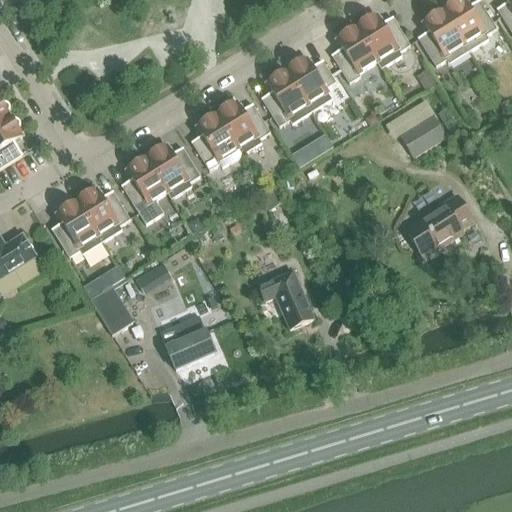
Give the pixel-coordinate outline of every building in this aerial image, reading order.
[(498,13),(511,34),(511,0),(505,0),(508,5),(497,12),(498,13)] [(444,14),(469,54),(489,42),(487,38),(497,32),(480,4),(481,4),(480,3),(469,10),(464,1),(457,6),(457,5),(454,3),(451,3),(448,5),(447,8),(447,11),(448,12),(444,14)] [(469,54),(444,14),(441,16),(440,16),(438,13),(434,13),(431,15),(430,18),(431,22),(424,26),(429,34),(418,41),(419,42),(436,69),(447,63),(449,67),(469,54)] [(378,64),(377,64),(382,71),(402,58),(400,55),(410,48),(394,21),(393,20),(382,26),(377,18),(371,23),(370,22),(368,20),(364,20),(361,22),(360,25),(361,28),(361,29),(357,31),(378,64)] [(378,64),(357,31),(354,33),(354,32),(351,30),(348,30),(345,32),(343,35),(344,39),(338,43),(343,51),(332,58),(332,59),(333,59),(350,86),(361,79),(359,76),(377,64),(378,64)] [(287,74),(312,114),(332,102),(326,91),(336,85),(324,64),(323,63),(312,70),(307,62),(301,66),(300,66),(298,63),(294,63),(291,65),(290,68),(291,72),(287,74)] [(429,72),(418,79),(426,93),(438,86),(429,72)] [(312,114),(287,74),(284,76),(281,74),(278,73),(275,75),(273,79),(274,82),(268,87),(273,95),(262,101),(262,102),(263,102),(280,130),(290,123),(292,127),(312,114)] [(0,124),(10,119),(8,115),(10,112),(11,109),(9,106),(5,104),(2,105),(0,102),(0,124)] [(221,116),(218,118),(243,158),(262,145),(260,142),(271,135),(254,108),(253,107),(243,113),(237,105),(231,109),(230,109),(228,107),(224,107),(221,108),(220,112),(221,115),(221,116)] [(449,110),(438,116),(451,136),(462,130),(449,110)] [(243,158),(218,118),(214,120),(214,119),(211,117),(208,117),(205,119),(203,122),(204,125),(204,126),(198,130),(203,138),(192,145),(192,146),(193,146),(210,173),(220,167),(223,170),(243,158)] [(371,117),(366,121),(371,128),(378,123),(375,119),(371,117)] [(401,138),(415,160),(446,140),(432,118),(401,138)] [(10,119),(0,124),(0,171),(23,157),(14,144),(22,138),(18,132),(18,131),(21,129),(21,125),(19,122),(16,121),(12,122),(10,119)] [(148,161),(168,194),(168,195),(172,202),(192,189),(190,185),(201,179),(184,151),(183,150),(173,157),(167,149),(161,153),(160,153),(158,150),(154,150),(151,152),(150,155),(151,159),(148,161)] [(302,153),(293,159),(299,170),(309,164),(302,153)] [(164,217),(155,203),(168,195),(168,194),(148,161),(144,163),(141,161),(138,160),(135,162),(133,166),(134,169),(128,173),(133,182),(122,188),(122,189),(123,189),(147,227),(164,217)] [(78,205),(103,245),(122,232),(120,229),(131,222),(114,195),(113,194),(103,200),(98,192),(91,196),(88,194),(84,194),(81,195),(80,199),(81,202),(81,203),(78,205)] [(274,192),(262,198),(270,212),(281,205),(274,192)] [(308,197),(296,204),(304,217),(315,210),(308,197)] [(446,208),(408,232),(425,260),(464,236),(462,232),(475,224),(458,197),(445,206),(446,208)] [(103,245),(78,205),(74,207),(74,206),(71,204),(68,204),(65,206),(63,209),(64,212),(64,213),(58,217),(63,225),(52,232),(53,233),(70,260),(80,253),(83,257),(103,245)] [(197,221),(187,227),(194,236),(203,230),(197,221)] [(221,227),(212,231),(217,243),(226,240),(221,227)] [(0,282),(36,260),(37,260),(37,258),(36,258),(24,238),(23,237),(22,238),(6,248),(0,238),(0,282)] [(293,275),(258,291),(265,306),(276,301),(291,333),(315,321),(293,275)] [(96,283),(84,291),(91,303),(103,295),(96,283)] [(91,303),(113,338),(114,338),(133,326),(111,291),(104,296),(103,295),(91,303)] [(198,314),(160,331),(167,347),(166,348),(176,369),(215,351),(198,314)] [(3,318),(0,320),(0,333),(9,328),(3,318)] [(138,325),(130,329),(134,337),(142,334),(138,325)]
